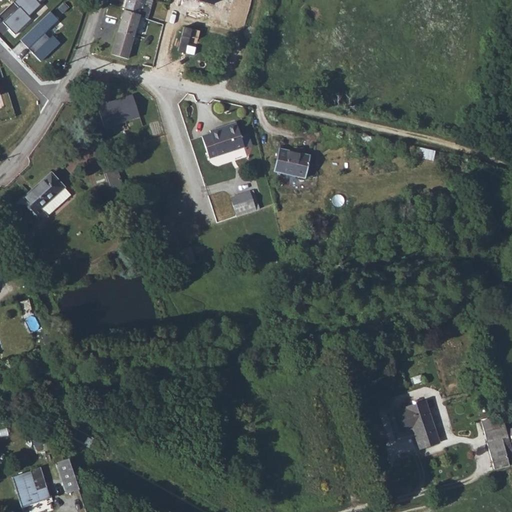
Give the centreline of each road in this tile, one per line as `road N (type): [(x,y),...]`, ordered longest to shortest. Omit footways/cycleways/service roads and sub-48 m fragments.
road 1 (track): [(493,159),(263,103)]
road 2 (residential): [(156,78),(202,214)]
